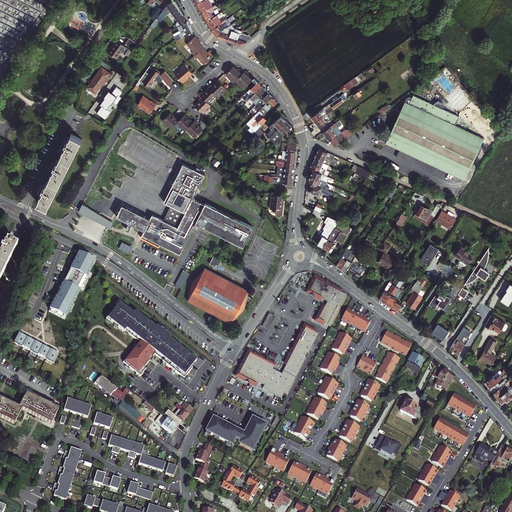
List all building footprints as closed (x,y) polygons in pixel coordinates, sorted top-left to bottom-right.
[(208,6),(205,0),(203,0),(195,4),(200,13),(215,4),(214,3),(208,6)] [(351,0),(359,11),(365,7),(359,0),(346,0),(347,1),(348,0),(351,0)] [(388,5),(384,0),(381,0),(367,9),(371,16),(388,5)] [(177,23),(172,25),(174,29),(177,27),(187,21),(171,2),(166,6),(163,10),(155,20),(158,23),(166,13),(167,13),(170,10),(177,20),(177,23)] [(215,4),(200,13),(205,22),(215,16),(214,14),(213,15),(210,11),(219,6),(218,3),(215,4)] [(155,20),(163,10),(159,7),(152,18),(155,20)] [(217,15),(215,16),(205,22),(211,30),(216,28),(222,23),(217,15)] [(158,23),(155,20),(149,29),(151,30),(156,25),(157,25),(158,23)] [(211,30),(218,38),(221,32),(223,32),(224,29),(223,27),(229,22),(227,20),(222,23),(216,28),(211,30)] [(181,32),(175,36),(177,40),(193,31),(188,21),(187,21),(177,27),(180,31),(180,30),(181,32)] [(232,30),(227,41),(236,44),(240,35),(240,33),(241,34),(251,26),(249,23),(241,30),(237,29),(234,31),(232,30)] [(231,24),(224,29),(223,32),(221,32),(218,38),(227,41),(232,30),(234,31),(237,29),(239,27),(237,25),(233,28),(233,27),(231,24)] [(252,37),(251,37),(249,34),(245,37),(240,35),(236,44),(241,46),(242,46),(252,37)] [(200,42),(195,37),(187,44),(193,52),(192,53),(195,56),(202,49),(203,48),(199,43),(200,42)] [(138,43),(130,38),(124,45),(117,40),(108,52),(117,58),(125,46),(132,51),(138,43)] [(207,54),(202,49),(195,56),(194,56),(196,59),(198,58),(204,65),(213,58),(208,53),(207,54)] [(186,64),(175,72),(183,82),(188,77),(187,76),(193,72),(186,64)] [(236,80),(243,73),(237,68),(236,69),(234,66),(225,74),(234,82),(236,80)] [(102,67),(87,87),(96,94),(110,73),(102,67)] [(140,79),(144,82),(149,86),(157,75),(161,80),(164,78),(169,84),(173,81),(165,71),(161,75),(159,73),(160,72),(154,68),(150,73),(146,71),(140,79)] [(244,88),(253,79),(248,74),(247,75),(244,72),(243,73),(236,80),(244,88)] [(359,74),(349,82),(353,88),(363,80),(359,74)] [(218,95),(226,88),(219,80),(213,85),(213,84),(210,87),(217,95),(218,95)] [(256,83),(249,90),(252,93),(250,94),(244,100),(246,102),(250,98),(262,86),(258,81),(256,83)] [(349,82),(345,85),(349,91),(353,88),(349,82)] [(268,92),(262,86),(250,98),(253,101),(258,95),(262,98),(268,92)] [(123,91),(118,87),(113,93),(110,91),(101,104),(103,105),(97,113),(104,117),(108,111),(106,110),(112,101),(117,105),(122,98),(120,96),(123,91)] [(209,103),(217,95),(210,87),(207,90),(205,92),(204,91),(201,94),(203,96),(209,103)] [(359,90),(354,93),(356,98),(362,94),(359,90)] [(268,92),(262,98),(250,110),(255,114),(259,110),(263,106),(273,96),(268,92)] [(331,105),(334,108),(344,101),(350,96),(347,92),(341,96),(330,104),(331,105)] [(201,100),(199,102),(196,105),(204,113),(211,105),(209,103),(203,96),(200,99),(201,100)] [(275,98),(273,96),(263,106),(267,110),(277,101),(275,98)] [(386,143),(426,161),(466,179),(484,137),(456,125),(459,116),(444,109),(444,107),(444,103),(438,101),(435,103),(434,105),(413,96),(412,99),(409,98),(406,100),(386,143)] [(4,97),(0,103),(3,106),(0,110),(0,112),(5,116),(7,113),(14,117),(18,111),(15,109),(19,102),(13,98),(10,101),(4,97)] [(150,101),(143,97),(138,105),(149,113),(156,104),(151,101),(150,101)] [(312,116),(315,121),(326,113),(330,111),(334,108),(331,105),(330,104),(330,103),(324,107),(312,116)] [(247,123),(256,132),(260,127),(267,120),(262,115),(263,114),(259,110),(255,114),(247,123)] [(163,120),(171,128),(175,124),(180,120),(177,117),(176,118),(171,113),(163,120)] [(326,113),(315,121),(319,127),(330,119),(326,113)] [(183,133),(187,129),(194,122),(191,119),(190,120),(185,115),(180,120),(175,124),(183,133)] [(272,130),(267,134),(269,137),(269,138),(286,121),(281,115),(277,119),(276,118),(272,121),(274,122),(269,127),(272,130)] [(199,123),(196,120),(194,122),(187,129),(195,137),(203,129),(198,124),(199,123)] [(269,138),(274,143),(291,126),(286,121),(269,138)] [(330,141),(334,147),(336,145),(339,143),(341,142),(355,132),(345,129),(341,132),(334,123),(322,132),(329,141),(330,141)] [(256,132),(254,133),(259,138),(264,132),(260,127),(256,132)] [(48,207),(82,139),(72,133),(70,137),(68,136),(66,140),(65,139),(63,142),(60,148),(64,150),(59,160),(57,159),(55,163),(53,162),(51,167),(49,171),(52,173),(47,183),(45,182),(43,186),(41,185),(39,190),(37,193),(41,195),(38,202),(48,207)] [(0,147),(10,152),(13,146),(0,139),(0,147)] [(297,144),(296,140),(288,139),(288,143),(282,143),(282,150),(285,150),(287,151),(286,159),(284,158),(281,158),(281,160),(295,162),(297,144)] [(319,148),(316,153),(329,159),(336,162),(338,163),(339,160),(334,158),(335,155),(319,148)] [(314,158),(329,165),(331,163),(335,165),(336,162),(329,159),(316,153),(314,158)] [(314,158),(312,163),(329,171),(335,174),(336,170),(329,166),(329,165),(314,158)] [(329,171),(312,163),(310,167),(310,168),(313,169),(330,176),(333,178),(334,175),(329,172),(329,171)] [(253,226),(206,202),(205,204),(200,201),(193,198),(198,188),(204,174),(183,164),(165,201),(171,204),(163,219),(153,214),(150,219),(123,205),(117,216),(145,230),(142,235),(180,254),(196,222),(243,245),(253,226)] [(370,171),(359,166),(356,171),(355,172),(366,177),(370,171)] [(327,182),(330,176),(313,169),(311,175),(327,182)] [(381,177),(372,172),(369,177),(375,181),(374,182),(377,184),(381,177)] [(327,182),(311,175),(308,180),(312,182),(329,190),(331,187),(326,185),(327,182)] [(292,188),(293,178),(283,177),(282,187),(292,188)] [(318,196),(320,192),(331,197),(333,192),(329,190),(312,182),(308,191),(318,196)] [(285,195),(272,194),(270,209),(277,209),(276,215),(282,215),(285,195)] [(425,223),(433,211),(421,204),(414,216),(425,223)] [(316,205),(314,209),(323,213),(325,209),(316,205)] [(74,231),(99,243),(106,228),(109,230),(114,221),(81,206),(78,213),(92,219),(90,224),(93,225),(90,233),(84,230),(77,227),(74,231)] [(442,210),(436,220),(450,228),(456,218),(442,210)] [(407,216),(402,213),(397,222),(401,225),(407,216)] [(318,243),(323,247),(339,222),(339,221),(329,216),(326,221),(327,222),(325,224),(327,226),(322,235),(318,243)] [(339,222),(323,247),(329,250),(336,239),(342,243),(351,229),(339,222)] [(23,227),(16,224),(4,246),(0,254),(0,279),(25,231),(22,230),(23,227)] [(356,255),(348,268),(356,274),(357,273),(360,275),(365,267),(362,265),(364,261),(361,258),(370,243),(365,240),(356,255)] [(390,246),(384,243),(380,249),(385,251),(378,262),(389,268),(396,258),(386,252),(390,246)] [(424,254),(420,259),(425,262),(427,260),(430,262),(439,248),(431,244),(424,254)] [(474,255),(461,246),(455,255),(468,264),(474,255)] [(336,264),(341,269),(351,252),(347,249),(347,248),(336,264)] [(477,276),(481,273),(487,277),(491,270),(485,266),(487,261),(488,257),(489,252),(489,248),(465,283),(467,282),(470,281),(472,280),(474,279),(477,276)] [(348,268),(356,255),(351,252),(341,269),(345,273),(348,268)] [(79,253),(49,309),(66,318),(96,262),(79,253)] [(371,264),(376,255),(373,253),(368,262),(371,264)] [(222,260),(214,256),(210,263),(218,267),(222,260)] [(193,282),(189,300),(231,322),(244,308),(245,302),(250,302),(253,298),(247,295),(248,290),(220,275),(206,268),(193,282)] [(182,288),(190,274),(184,270),(176,285),(182,288)] [(379,298),(386,302),(403,275),(399,272),(393,283),(390,287),(387,285),(379,298)] [(392,306),(396,300),(398,298),(394,296),(406,277),(403,275),(386,302),(392,306)] [(418,279),(411,290),(414,292),(407,303),(415,308),(423,296),(418,293),(423,286),(423,285),(426,280),(422,278),(421,280),(418,279)] [(317,282),(315,281),(308,294),(326,303),(317,322),(330,328),(346,297),(336,292),(324,286),(317,282)] [(511,284),(510,284),(506,290),(507,291),(505,293),(500,300),(508,305),(511,298),(511,284)] [(458,293),(464,297),(469,291),(463,287),(458,293)] [(437,292),(429,304),(435,308),(438,304),(447,310),(456,297),(449,292),(446,295),(442,292),(441,294),(437,292)] [(403,304),(402,304),(396,300),(392,306),(399,311),(403,304)] [(133,315),(119,304),(107,319),(123,333),(125,331),(138,343),(133,349),(134,350),(123,363),(139,376),(145,370),(143,368),(154,355),(163,362),(162,363),(184,380),(192,369),(191,368),(196,361),(169,340),(170,338),(156,328),(155,329),(147,324),(135,313),(133,315)] [(361,306),(359,311),(365,314),(367,310),(361,306)] [(356,313),(348,308),(342,320),(350,325),(356,313)] [(358,329),(363,316),(356,313),(350,325),(358,329)] [(506,323),(492,314),(485,325),(492,330),(492,328),(499,333),(506,323)] [(273,317),(269,315),(262,328),(267,330),(273,317)] [(358,329),(365,332),(371,321),(363,316),(358,329)] [(449,331),(438,323),(433,331),(444,339),(446,335),(450,338),(454,332),(450,330),(449,331)] [(464,326),(456,339),(450,348),(459,353),(465,344),(462,342),(466,336),(469,338),(473,332),(464,326)] [(318,336),(305,329),(287,364),(281,375),(273,371),(274,368),(249,355),(237,377),(256,387),(258,384),(263,387),(262,390),(281,400),(284,394),(287,395),(318,336)] [(395,337),(386,333),(380,343),(389,348),(395,337)] [(22,347),(27,338),(19,334),(14,343),(22,347)] [(352,340),(339,334),(335,342),(348,348),(352,340)] [(397,352),(403,341),(395,337),(389,348),(397,352)] [(30,351),(34,342),(27,338),(22,347),(30,351)] [(497,341),(491,338),(479,360),(482,362),(484,359),(492,364),(497,356),(490,352),(497,341)] [(406,356),(411,346),(403,341),(397,352),(406,356)] [(30,351),(37,355),(42,346),(34,342),(30,351)] [(335,342),(331,349),(344,356),(348,348),(335,342)] [(37,355),(45,359),(50,350),(42,346),(37,355)] [(58,355),(50,350),(45,359),(54,363),(58,355)] [(412,353),(404,367),(417,374),(424,360),(412,353)] [(341,360),(328,354),(324,362),(337,368),(341,360)] [(399,359),(388,354),(384,362),(394,367),(399,359)] [(369,361),(362,357),(356,367),(364,371),(369,361)] [(371,375),(376,365),(369,361),(364,371),(371,375)] [(324,362),(320,370),(333,376),(337,368),(324,362)] [(394,367),(384,362),(380,370),(390,375),(394,367)] [(502,377),(504,375),(506,371),(503,369),(502,371),(501,369),(493,376),(491,375),(489,377),(489,379),(488,380),(489,381),(486,383),(490,387),(502,377)] [(380,370),(375,378),(386,384),(390,375),(380,370)] [(443,370),(442,373),(441,373),(435,370),(432,376),(437,379),(437,380),(438,380),(435,385),(446,391),(453,377),(447,374),(448,373),(443,370)] [(490,387),(494,392),(507,382),(504,379),(506,378),(504,375),(502,377),(490,387)] [(98,379),(94,384),(101,389),(110,396),(112,394),(118,399),(122,393),(112,385),(111,386),(110,385),(110,384),(101,377),(99,379),(98,379)] [(338,385),(326,378),(322,386),(334,393),(338,385)] [(375,394),(379,386),(368,380),(364,388),(375,394)] [(507,382),(494,392),(498,397),(510,387),(508,385),(510,383),(508,381),(507,382)] [(511,384),(510,387),(498,397),(503,402),(506,399),(507,401),(511,397),(511,384)] [(322,386),(318,394),(330,401),(334,393),(322,386)] [(375,394),(364,388),(359,396),(371,402),(375,394)] [(138,404),(141,400),(131,391),(128,394),(138,404)] [(0,416),(7,420),(14,423),(22,409),(27,412),(40,418),(51,423),(58,409),(34,397),(27,393),(19,408),(0,398),(0,416)] [(448,405),(455,409),(461,399),(454,395),(448,405)] [(75,402),(67,399),(63,411),(71,413),(75,402)] [(328,405),(315,399),(311,407),(324,413),(328,405)] [(462,413),(468,403),(461,399),(455,409),(462,413)] [(123,400),(119,406),(136,420),(141,414),(123,400)] [(182,422),(189,414),(179,405),(172,400),(169,404),(176,409),(177,408),(179,410),(180,409),(181,411),(177,417),(182,422)] [(364,414),(368,406),(357,400),(353,408),(364,414)] [(420,409),(406,400),(399,415),(405,418),(407,415),(417,421),(421,414),(418,413),(420,410),(420,409)] [(179,405),(189,414),(193,409),(183,401),(179,405)] [(83,404),(75,402),(71,413),(79,416),(83,404)] [(430,412),(432,409),(434,405),(428,402),(424,409),(430,412)] [(462,413),(470,417),(475,407),(468,403),(462,413)] [(91,407),(83,404),(79,416),(87,418),(91,407)] [(158,417),(155,421),(171,434),(176,427),(166,418),(163,416),(149,405),(147,408),(146,409),(151,412),(152,411),(158,417)] [(311,407),(307,414),(320,421),(324,413),(311,407)] [(349,416),(360,422),(364,414),(353,408),(349,416)] [(166,418),(176,427),(180,422),(174,418),(169,414),(166,418)] [(96,415),(93,425),(101,427),(104,417),(96,415)] [(112,420),(104,417),(101,427),(109,430),(112,420)] [(214,417),(207,430),(212,433),(211,434),(215,437),(216,435),(220,437),(219,439),(227,443),(228,442),(233,444),(236,438),(238,439),(237,440),(241,442),(240,445),(251,452),(254,447),(256,448),(258,443),(256,443),(259,438),(260,439),(265,431),(263,431),(266,426),(254,419),(252,422),(248,428),(250,429),(245,436),(219,422),(220,421),(214,417)] [(272,426),(275,428),(280,419),(276,417),(272,426)] [(314,424),(302,418),(298,426),(311,432),(314,424)] [(434,429),(441,433),(447,423),(440,419),(434,429)] [(244,434),(220,421),(219,422),(245,436),(250,429),(248,428),(244,434)] [(354,435),(358,427),(346,421),(342,429),(354,435)] [(441,433),(449,437),(454,427),(447,423),(441,433)] [(298,426),(294,433),(306,440),(311,432),(298,426)] [(449,437),(455,441),(461,431),(454,427),(449,437)] [(338,437),(350,443),(354,435),(342,429),(338,437)] [(455,441),(463,446),(469,436),(461,431),(455,441)] [(398,454),(402,443),(395,440),(395,441),(382,435),(375,448),(380,450),(381,449),(392,455),(394,452),(398,454)] [(111,437),(108,447),(113,448),(111,452),(115,454),(119,440),(111,437)] [(127,442),(119,440),(115,454),(118,455),(120,451),(124,452),(127,442)] [(341,454),(346,446),(333,440),(329,448),(341,454)] [(127,442),(124,452),(129,453),(127,458),(131,459),(135,445),(127,442)] [(212,447),(206,443),(204,448),(210,451),(212,447)] [(485,459),(492,463),(497,453),(495,452),(495,451),(486,446),(485,446),(481,444),(472,459),(482,464),(485,459)] [(135,445),(131,459),(134,460),(136,456),(141,457),(141,456),(144,447),(135,445)] [(483,477),(488,480),(494,470),(496,471),(498,466),(499,463),(502,465),(504,462),(508,464),(511,457),(511,452),(501,446),(497,453),(492,463),(483,477)] [(441,447),(436,455),(446,461),(451,453),(441,447)] [(65,451),(64,455),(78,460),(81,452),(70,448),(69,453),(65,451)] [(199,450),(197,455),(207,459),(210,451),(204,448),(202,451),(199,450)] [(325,456),(337,462),(341,454),(329,448),(325,456)] [(281,454),(272,450),(266,462),(275,467),(281,454)] [(275,467),(283,471),(290,459),(281,454),(275,467)] [(65,460),(64,464),(76,468),(78,460),(64,455),(63,459),(65,460)] [(207,459),(197,455),(195,460),(201,462),(200,466),(207,469),(208,465),(205,464),(207,459)] [(436,455),(432,463),(442,469),(446,461),(436,455)] [(141,457),(138,464),(146,467),(149,458),(141,456),(141,457)] [(157,461),(149,458),(146,467),(154,469),(157,461)] [(165,463),(157,461),(154,469),(162,472),(163,470),(165,463)] [(297,478),(303,466),(294,461),(288,474),(297,478)] [(177,467),(165,463),(163,470),(166,471),(165,474),(173,477),(177,467)] [(60,468),(59,471),(73,476),(76,468),(64,464),(63,469),(60,468)] [(207,469),(200,466),(198,469),(196,473),(205,477),(207,473),(205,472),(207,469)] [(227,471),(225,475),(232,479),(234,476),(239,479),(239,478),(243,472),(233,466),(229,473),(227,471)] [(297,478),(306,483),(312,471),(303,466),(297,478)] [(427,466),(422,473),(433,479),(437,472),(427,466)] [(60,476),(59,480),(71,484),(73,476),(59,471),(58,475),(60,476)] [(243,472),(239,478),(247,482),(250,476),(243,472)] [(106,475),(98,473),(95,482),(107,486),(109,479),(105,478),(106,475)] [(205,477),(196,473),(194,478),(203,482),(205,477)] [(316,473),(310,485),(319,490),(325,477),(316,473)] [(422,473),(418,481),(428,487),(433,479),(422,473)] [(221,486),(231,492),(232,490),(234,487),(235,485),(230,482),(232,479),(225,475),(223,478),(225,479),(221,486)] [(260,482),(250,476),(247,482),(246,483),(251,486),(249,489),(256,493),(258,490),(256,489),(260,482)] [(113,480),(109,479),(107,486),(119,490),(122,480),(113,477),(113,480)] [(319,490),(328,495),(335,482),(325,477),(319,490)] [(55,484),(54,488),(68,492),(71,484),(59,480),(57,485),(55,484)] [(130,483),(127,493),(138,496),(139,496),(141,489),(137,488),(138,485),(130,483)] [(411,493),(421,499),(425,492),(415,486),(411,493)] [(234,487),(232,490),(239,495),(241,491),(234,487)] [(55,492),(54,497),(65,501),(68,492),(54,488),(52,491),(55,492)] [(254,497),(256,493),(249,489),(247,492),(242,489),(241,491),(239,495),(238,496),(248,502),(252,495),(254,497)] [(371,498),(357,489),(353,497),(357,501),(355,506),(359,508),(362,503),(367,506),(371,498)] [(291,499),(276,490),(275,493),(274,492),(270,498),(271,499),(268,503),(273,506),(272,508),(276,510),(281,502),(287,505),(291,499)] [(445,499),(455,505),(459,498),(449,492),(445,499)] [(411,493),(406,501),(416,507),(421,499),(411,493)] [(511,495),(509,494),(503,504),(511,509),(511,508),(511,495)] [(99,500),(87,496),(84,506),(92,509),(93,506),(97,507),(99,500)] [(455,505),(445,499),(441,506),(451,511),(455,505)] [(107,511),(110,503),(99,500),(97,507),(100,508),(99,511),(101,511),(107,511)] [(120,511),(122,507),(110,503),(107,511),(120,511)] [(311,511),(312,511),(297,503),(293,509),(298,511),(311,511)]
